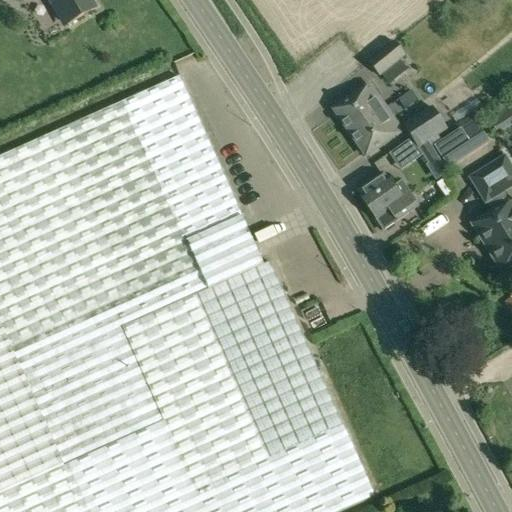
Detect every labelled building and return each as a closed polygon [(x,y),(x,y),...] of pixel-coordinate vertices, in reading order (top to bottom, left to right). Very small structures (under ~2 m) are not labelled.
[(49,0),(64,26),(96,8),(91,0),(49,0)] [(369,63),(380,77),(406,56),(395,42),(369,63)] [(449,66),(461,86),(476,77),(464,57),(449,66)] [(0,323),(64,466),(0,494),(0,511),(338,511),(375,496),(270,262),(263,265),(180,77),(0,156),(0,323)] [(334,110),(350,133),(385,109),(370,86),(334,110)] [(411,91),(397,101),(404,111),(418,101),(411,91)] [(498,133),(511,124),(511,105),(489,120),(498,133)] [(433,106),(402,125),(410,138),(428,125),(437,137),(447,130),(433,106)] [(385,109),(350,133),(366,156),(401,132),(385,109)] [(428,125),(410,138),(417,150),(423,146),(428,143),(437,137),(428,125)] [(434,148),(442,161),(448,169),(456,163),(451,156),(469,143),(461,130),(434,148)] [(423,146),(417,150),(429,167),(439,160),(428,143),(423,146)] [(471,179),(486,203),(488,202),(495,213),(475,226),(485,242),(486,241),(494,253),(492,254),(502,271),(511,264),(511,208),(510,204),(504,208),(497,196),(511,187),(511,169),(505,158),(471,179)] [(359,192),(383,226),(416,204),(399,179),(392,183),(388,177),(385,178),(383,175),(359,192)] [(0,494),(64,466),(0,323),(0,494)]
